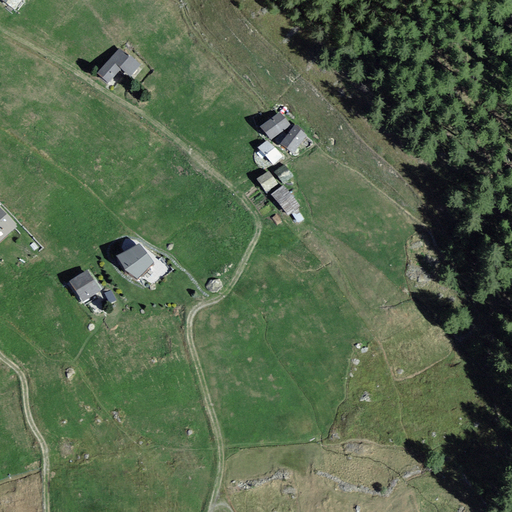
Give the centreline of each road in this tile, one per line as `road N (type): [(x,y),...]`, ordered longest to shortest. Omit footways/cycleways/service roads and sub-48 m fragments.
road 1 (track): [(209,509),(221,453),(190,322),(229,293),(258,238),(255,215),(153,123),(0,30)]
road 2 (track): [(0,355),(20,374),(46,455),(47,511)]
road 3 (track): [(511,124),(425,0)]
